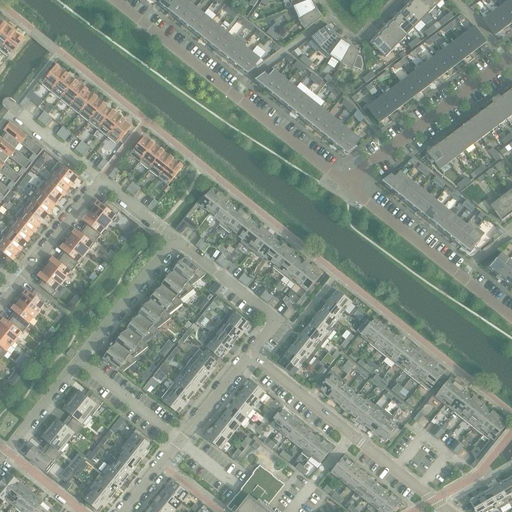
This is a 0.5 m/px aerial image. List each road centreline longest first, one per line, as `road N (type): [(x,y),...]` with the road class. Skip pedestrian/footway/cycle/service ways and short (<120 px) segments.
road 1 (residential): [(345,183),(119,0)]
road 2 (residential): [(176,240),(0,456)]
road 3 (residential): [(511,317),(345,183)]
road 4 (residential): [(345,183),(511,54)]
road 5 (residential): [(123,511),(250,351)]
road 6 (residential): [(250,351),(276,317),(176,240)]
road 7 (residential): [(0,305),(100,179)]
road 8 (residential): [(351,434),(250,351)]
road 9 (residential): [(449,511),(351,434)]
